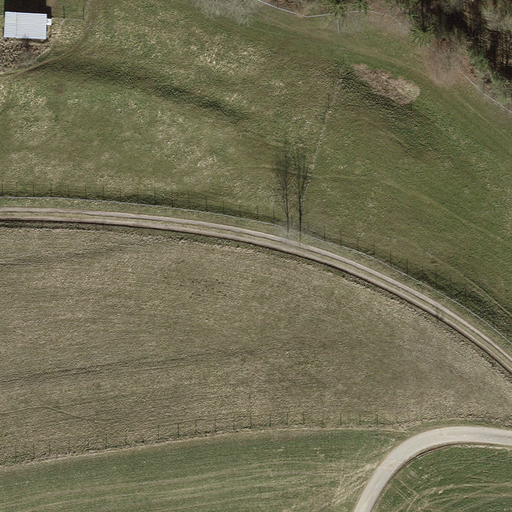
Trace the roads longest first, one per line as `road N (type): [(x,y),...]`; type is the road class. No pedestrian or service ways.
road 1 (track): [(0,218),(111,221),(268,241),(384,278),(511,367)]
road 2 (track): [(511,439),(422,440),(386,469),(358,511)]
